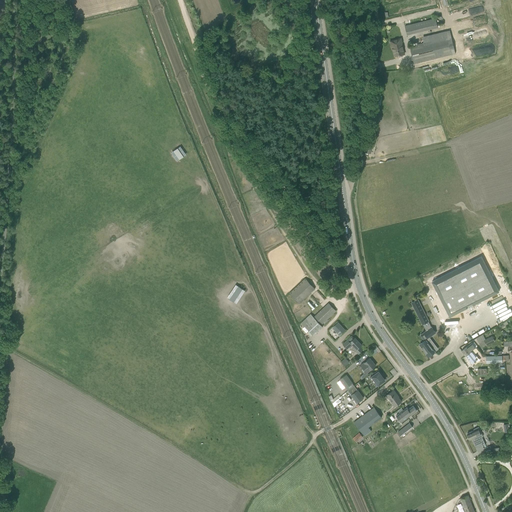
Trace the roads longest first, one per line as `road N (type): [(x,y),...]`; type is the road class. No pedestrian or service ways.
road 1 (secondary): [(485,511),(443,419),(364,301),(314,0)]
road 2 (track): [(348,511),(314,438),(252,493),(1,346)]
road 3 (track): [(353,264),(328,247),(210,93),(179,0)]
road 4 (track): [(366,0),(346,185)]
road 5 (track): [(314,438),(247,282)]
